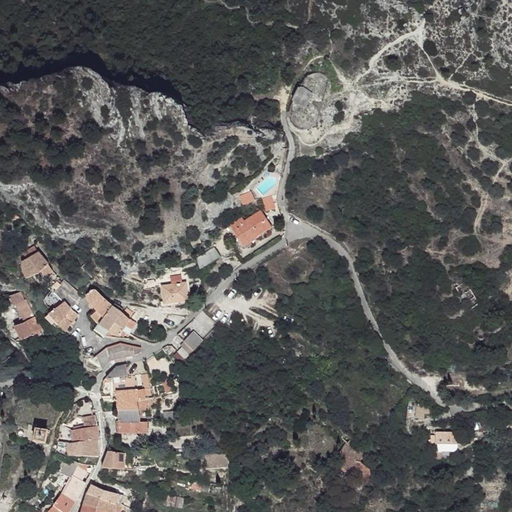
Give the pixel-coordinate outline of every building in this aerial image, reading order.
[(249,191),(238,198),(244,209),(255,201),(249,191)] [(272,197),(262,200),(265,213),(276,210),(272,197)] [(270,228),(260,212),(243,222),(240,218),(227,226),(240,245),(252,237),(253,239),(270,228)] [(253,239),(252,237),(240,245),(242,248),(254,240),(253,239)] [(34,246),(22,253),(26,260),(18,264),(27,279),(40,272),(44,277),(53,271),(49,264),(39,252),(37,251),(34,246)] [(388,261),(387,269),(399,269),(399,261),(388,261)] [(109,274),(104,269),(98,275),(99,275),(103,280),(109,274)] [(83,296),(65,279),(60,285),(56,291),(54,292),(59,297),(65,303),(72,309),(83,296)] [(60,285),(57,281),(52,287),(56,291),(60,285)] [(185,285),(171,287),(172,302),(187,300),(185,285)] [(171,287),(161,288),(163,303),(172,302),(171,287)] [(111,304),(97,290),(95,289),(94,289),(93,290),(88,295),(90,302),(96,308),(98,310),(104,315),(111,304)] [(20,292),(8,296),(14,306),(23,323),(14,326),(19,340),(43,329),(35,316),(27,300),(24,300),(20,292)] [(65,303),(59,297),(54,302),(59,307),(65,303)] [(72,309),(65,303),(59,307),(49,314),(60,326),(66,332),(72,323),(65,318),(71,310),(72,309)] [(120,311),(111,304),(104,315),(98,324),(96,329),(103,333),(103,332),(106,328),(109,330),(120,311)] [(78,315),(71,310),(65,318),(72,323),(74,320),(78,315)] [(104,315),(98,310),(92,316),(98,324),(104,315)] [(130,319),(120,311),(109,330),(121,336),(124,331),(124,330),(126,325),(130,319)] [(138,323),(130,318),(130,319),(126,325),(133,329),(138,323)] [(194,333),(184,343),(193,352),(202,343),(194,333)] [(121,344),(108,348),(110,362),(135,356),(142,353),(143,349),(135,347),(121,344)] [(99,353),(97,355),(103,371),(110,362),(108,348),(99,353)] [(162,348),(155,353),(159,360),(166,355),(162,348)] [(122,379),(112,380),(114,391),(116,391),(116,396),(116,403),(117,410),(118,410),(139,411),(138,402),(137,394),(137,388),(138,388),(136,382),(143,382),(142,376),(136,376),(122,379)] [(150,385),(147,385),(150,393),(159,390),(157,382),(150,385)] [(147,394),(137,394),(138,402),(148,400),(147,394)] [(148,400),(138,402),(139,411),(139,415),(147,414),(146,411),(159,408),(158,403),(163,402),(162,396),(148,400)] [(428,404),(419,403),(417,411),(427,411),(428,404)] [(139,411),(118,410),(119,421),(140,422),(139,415),(139,411)] [(95,417),(83,419),(85,429),(72,431),(72,443),(98,440),(98,426),(95,417)] [(140,422),(119,421),(120,431),(141,432),(140,422)] [(148,421),(140,422),(141,432),(148,432),(148,421)] [(48,431),(35,429),(32,442),(45,445),(48,431)] [(367,446),(348,434),(337,451),(347,457),(355,462),(352,467),(349,470),(365,480),(377,462),(363,453),(367,446)] [(72,443),(68,444),(68,456),(99,457),(98,440),(72,443)] [(453,450),(435,452),(436,457),(431,458),(432,464),(458,462),(457,455),(454,456),(453,450)] [(131,454),(108,452),(102,468),(130,470),(130,463),(131,454)] [(139,454),(131,454),(130,463),(140,464),(139,454)] [(355,462),(347,457),(344,462),(352,467),(355,462)] [(73,461),(64,462),(60,470),(66,474),(71,478),(69,481),(83,489),(86,483),(96,465),(89,465),(80,464),(73,461)] [(71,478),(66,474),(56,490),(62,493),(69,481),(71,478)] [(222,484),(193,479),(191,488),(220,494),(222,484)] [(83,489),(69,481),(62,493),(75,501),(83,489)] [(117,488),(94,483),(93,486),(96,489),(95,490),(115,494),(117,488)] [(92,485),(88,493),(116,504),(119,495),(115,494),(95,490),(96,489),(93,486),(92,485)] [(69,511),(75,501),(62,493),(53,506),(60,511),(61,511),(69,511)] [(116,504),(88,493),(81,511),(124,511),(125,509),(116,505),(116,504)]
